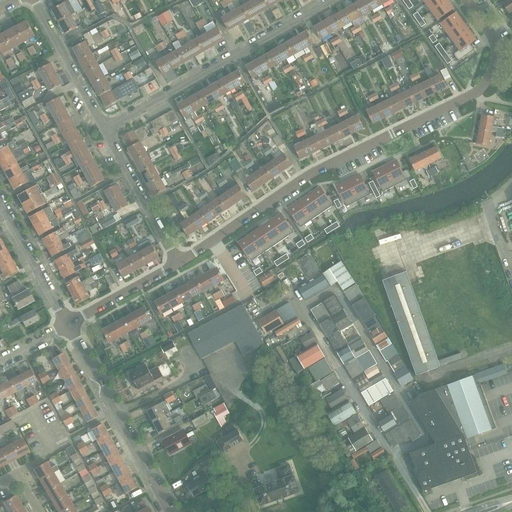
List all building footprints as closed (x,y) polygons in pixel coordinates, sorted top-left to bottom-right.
[(64,3),(51,10),(58,22),(70,15),(75,13),(75,12),(82,9),(76,0),(69,0),(68,1),(64,3)] [(224,8),(228,6),(224,0),(220,2),(224,8)] [(249,19),(242,7),(236,10),(230,0),(224,0),(228,6),(232,13),(232,12),(239,25),(249,19)] [(253,0),(252,1),(259,13),(269,7),(264,0),(253,0)] [(361,0),(355,4),(361,16),(372,10),(365,0),(361,0)] [(365,0),(372,10),(382,4),(379,0),(365,0)] [(446,0),(428,0),(425,2),(432,11),(447,0),(446,0)] [(447,0),(432,11),(438,20),(453,9),(447,0)] [(509,14),(511,11),(511,10),(511,0),(503,0),(505,2),(502,4),(509,14)] [(242,7),(249,19),(259,13),(252,1),(242,7)] [(409,1),(405,3),(409,9),(413,6),(409,1)] [(92,3),(86,7),(89,12),(95,9),(92,3)] [(344,10),(351,22),(361,16),(355,4),(344,10)] [(389,7),(385,9),(390,19),(394,16),(389,7)] [(334,16),(341,28),(351,22),(344,10),(334,16)] [(167,12),(157,17),(160,22),(170,16),(167,12)] [(228,30),(239,25),(232,12),(232,13),(221,18),(228,30)] [(417,12),(413,15),(417,21),(421,18),(417,12)] [(456,13),(441,24),(447,33),(463,22),(456,13)] [(77,28),(70,15),(58,22),(65,34),(77,28)] [(324,21),(331,33),(341,28),(334,16),(324,21)] [(421,18),(417,21),(422,27),(426,24),(421,18)] [(16,27),(24,42),(35,36),(27,21),(16,27)] [(196,39),(203,51),(213,45),(207,33),(203,27),(200,21),(195,23),(202,36),(196,39)] [(331,33),(324,21),(314,27),(321,39),(331,33)] [(463,22),(447,33),(454,42),(469,31),(463,22)] [(123,26),(117,29),(120,35),(126,32),(123,26)] [(5,33),(13,48),(24,42),(16,27),(5,33)] [(207,33),(213,45),(224,39),(217,27),(207,33)] [(110,35),(107,30),(100,33),(104,39),(110,35)] [(307,31),(296,37),(303,49),(307,47),(314,43),(307,31)] [(469,31),(454,42),(460,51),(454,55),(459,61),(473,50),(469,45),(476,40),(469,31)] [(13,48),(5,33),(0,35),(0,50),(2,54),(13,48)] [(433,34),(429,37),(433,43),(437,40),(433,34)] [(398,35),(393,38),(394,40),(396,44),(401,41),(399,37),(398,35)] [(286,43),(293,55),(303,49),(296,37),(286,43)] [(338,44),(334,38),(330,41),(335,49),(339,47),(338,44)] [(179,41),(172,44),(176,51),(183,63),(193,57),(186,45),(183,39),(179,41)] [(186,45),(193,57),(203,51),(196,39),(186,45)] [(72,48),(79,60),(92,53),(85,41),(72,48)] [(276,49),(283,61),(293,55),(286,43),(276,49)] [(326,43),(320,47),(325,56),(331,53),(326,43)] [(439,43),(435,46),(440,52),(444,50),(439,43)] [(32,46),(27,49),(31,56),(36,53),(32,46)] [(107,46),(97,51),(99,54),(109,49),(107,46)] [(117,48),(110,51),(113,57),(120,53),(117,48)] [(266,55),(273,67),(283,61),(276,49),(266,55)] [(137,50),(130,54),(133,60),(141,56),(137,50)] [(444,50),(440,52),(448,64),(452,61),(448,55),(444,50)] [(166,56),(173,68),(183,63),(176,51),(166,56)] [(16,55),(21,62),(26,59),(22,52),(16,55)] [(396,52),(391,54),(394,61),(399,58),(396,52)] [(98,65),(92,53),(79,60),(86,72),(98,65)] [(123,59),(120,53),(113,57),(117,63),(123,59)] [(256,60),(263,72),(273,67),(266,55),(256,60)] [(173,68),(166,56),(156,62),(163,74),(173,68)] [(388,56),(381,59),(384,66),(391,62),(388,56)] [(11,57),(5,61),(9,67),(15,64),(11,57)] [(134,63),(137,70),(146,65),(142,58),(134,63)] [(263,72),(256,60),(246,66),(253,78),(263,72)] [(44,81),(56,74),(51,63),(38,70),(44,81)] [(105,78),(98,65),(86,72),(92,84),(105,78)] [(144,71),(147,76),(153,73),(150,68),(144,71)] [(228,76),(235,88),(245,83),(239,70),(228,76)] [(123,75),(127,81),(133,77),(130,71),(123,75)] [(359,72),(353,75),(356,81),(362,78),(359,72)] [(56,74),(44,81),(50,91),(62,84),(56,74)] [(265,78),(269,83),(273,91),(278,88),(273,80),(272,81),(269,75),(265,78)] [(430,80),(436,92),(447,87),(441,75),(430,80)] [(235,88),(228,76),(218,82),(225,94),(235,88)] [(99,96),(111,90),(111,89),(105,78),(92,84),(97,92),(96,92),(99,96)] [(105,107),(132,92),(140,88),(134,79),(111,91),(111,90),(99,96),(105,107)] [(319,84),(315,79),(309,82),(313,88),(319,84)] [(436,92),(430,80),(420,85),(426,98),(436,92)] [(19,81),(12,85),(16,93),(23,89),(19,81)] [(6,82),(0,85),(3,90),(9,87),(6,82)] [(225,94),(218,82),(208,88),(215,100),(225,94)] [(426,98),(420,85),(409,90),(415,103),(426,98)] [(215,100),(208,88),(198,93),(205,105),(215,100)] [(29,89),(18,95),(25,107),(35,102),(29,89)] [(415,103),(409,90),(399,95),(405,108),(415,103)] [(205,105),(198,93),(188,99),(195,111),(205,105)] [(405,108),(399,95),(388,101),(394,113),(405,108)] [(0,106),(8,102),(10,101),(8,97),(1,100),(0,100),(0,106)] [(52,115),(64,109),(58,98),(46,105),(52,115)] [(178,105),(184,117),(186,120),(192,117),(198,127),(201,125),(202,126),(203,125),(197,116),(194,112),(195,111),(188,99),(178,105)] [(394,113),(388,101),(378,106),(384,118),(394,113)] [(8,102),(0,106),(0,111),(10,106),(8,102)] [(221,111),(217,105),(213,107),(218,116),(222,114),(221,111)] [(384,118),(378,106),(367,111),(373,123),(384,118)] [(58,126),(70,119),(64,109),(52,115),(58,126)] [(173,124),(178,121),(173,110),(167,113),(173,124)] [(162,116),(167,127),(173,124),(167,113),(162,116)] [(197,116),(203,125),(206,123),(201,114),(197,116)] [(482,115),(480,129),(490,131),(493,117),(482,115)] [(26,119),(25,116),(15,121),(0,129),(0,141),(4,139),(2,134),(6,132),(7,133),(18,127),(16,124),(26,119)] [(156,119),(162,130),(167,127),(162,116),(156,119)] [(346,121),(352,133),(363,128),(357,116),(346,121)] [(12,117),(7,121),(4,122),(1,117),(0,117),(0,129),(15,121),(12,117)] [(320,120),(332,144),(342,139),(336,126),(326,131),(323,126),(327,124),(324,118),(320,120)] [(63,136),(75,129),(70,119),(58,126),(63,136)] [(156,133),(159,131),(162,130),(156,119),(151,122),(154,128),(156,133)] [(315,137),(321,149),(332,144),(320,120),(316,122),(321,134),(315,137)] [(181,126),(178,121),(173,124),(167,127),(162,130),(159,131),(162,137),(169,134),(168,133),(181,126)] [(336,126),(342,139),(352,133),(346,121),(336,126)] [(299,130),(302,136),(306,134),(302,126),(298,128),(299,130)] [(128,148),(139,142),(147,138),(142,127),(133,132),(133,131),(122,137),(128,148)] [(69,146),(81,139),(75,129),(63,136),(69,146)] [(490,131),(480,129),(477,143),(488,145),(490,131)] [(50,137),(47,139),(49,143),(53,141),(59,138),(56,134),(50,137)] [(305,142),(311,154),(321,149),(315,137),(305,142)] [(64,162),(70,159),(75,156),(87,150),(81,139),(69,146),(71,150),(65,153),(61,156),(64,162)] [(0,162),(28,147),(29,146),(27,142),(17,147),(13,141),(6,144),(7,146),(0,150),(0,162)] [(139,142),(128,148),(128,149),(134,161),(146,154),(139,142)] [(311,154),(305,142),(294,147),(300,159),(311,154)] [(0,163),(5,172),(18,164),(16,159),(22,156),(25,154),(30,151),(28,147),(0,162),(0,163)] [(175,147),(169,150),(172,155),(178,152),(176,148),(175,147)] [(423,154),(428,164),(441,157),(436,148),(423,154)] [(80,166),(92,160),(87,150),(75,156),(80,166)] [(178,152),(172,155),(175,161),(181,158),(178,152)] [(274,160),(281,172),(291,165),(284,153),(274,160)] [(141,173),(153,166),(146,154),(134,161),(141,173)] [(247,161),(250,167),(254,165),(250,160),(251,159),(248,154),(244,157),(247,161)] [(428,164),(423,154),(411,160),(416,170),(428,164)] [(86,176),(98,170),(92,160),(80,166),(86,176)] [(264,167),(272,178),(281,172),(274,160),(264,167)] [(397,160),(384,166),(395,187),(406,181),(404,175),(397,160)] [(9,181),(30,170),(27,166),(21,169),(18,164),(5,172),(9,181)] [(52,166),(47,169),(51,175),(56,173),(52,166)] [(147,184),(159,178),(153,166),(141,173),(147,184)] [(170,172),(165,175),(167,179),(170,177),(176,174),(185,170),(184,168),(182,166),(176,169),(170,172)] [(384,166),(372,172),(380,187),(383,192),(395,187),(384,166)] [(254,173),(262,185),(272,178),(264,167),(254,173)] [(182,173),(185,179),(192,176),(188,169),(182,173)] [(30,170),(9,181),(15,190),(28,183),(25,177),(32,174),(30,170)] [(98,170),(86,176),(92,187),(104,180),(98,170)] [(62,184),(56,173),(51,175),(50,176),(53,182),(49,185),(52,190),(58,186),(62,184)] [(262,185),(254,173),(244,180),(252,191),(262,185)] [(360,174),(348,180),(358,201),(370,195),(367,190),(368,189),(360,174)] [(159,178),(147,184),(154,196),(166,190),(159,178)] [(348,180),(336,186),(343,201),(344,201),(346,207),(358,201),(348,180)] [(22,204),(42,194),(37,184),(17,195),(22,204)] [(110,202),(122,195),(117,184),(104,191),(110,202)] [(228,191),(236,203),(246,196),(238,184),(228,191)] [(320,186),(309,193),(322,213),(333,206),(329,201),(330,200),(320,186)] [(200,193),(204,198),(208,195),(205,190),(200,193)] [(218,198),(226,209),(236,203),(228,191),(218,198)] [(172,193),(167,196),(174,207),(179,205),(172,193)] [(309,193),(298,201),(311,221),(322,213),(309,193)] [(42,194),(22,204),(27,214),(47,203),(42,194)] [(122,195),(110,202),(116,212),(128,205),(122,195)] [(99,208),(105,205),(101,196),(95,199),(97,202),(93,205),(96,209),(99,208)] [(209,205),(216,216),(226,209),(218,198),(209,205)] [(64,205),(60,208),(62,211),(73,205),(70,200),(64,204),(63,204),(64,205)] [(298,201),(287,209),(297,223),(301,228),(311,221),(298,201)] [(62,211),(56,214),(58,218),(63,216),(64,217),(72,213),(75,218),(79,216),(73,205),(62,211)] [(199,211),(207,223),(216,216),(209,205),(199,211)] [(35,227),(55,215),(50,206),(29,218),(35,227)] [(85,207),(80,210),(83,216),(89,213),(85,207)] [(189,218),(197,229),(207,223),(199,211),(189,218)] [(281,212),(270,220),(284,239),(294,232),(291,227),(281,212)] [(55,215),(35,227),(40,236),(59,225),(54,216),(55,216),(55,215)] [(79,216),(73,220),(75,225),(82,221),(79,216)] [(116,222),(113,216),(101,222),(105,228),(116,222)] [(197,229),(189,218),(179,224),(187,236),(197,229)] [(129,219),(123,222),(127,228),(133,225),(129,219)] [(270,220),(259,227),(273,247),(284,239),(270,220)] [(336,222),(330,226),(333,230),(339,226),(336,222)] [(330,226),(324,230),(327,234),(333,230),(330,226)] [(259,227),(248,235),(262,254),(273,247),(259,227)] [(48,248),(61,241),(58,235),(66,231),(64,228),(43,239),(48,248)] [(77,236),(81,244),(91,238),(87,231),(77,236)] [(311,234),(305,238),(308,243),(314,239),(311,234)] [(248,235),(237,242),(247,257),(251,262),(262,254),(248,235)] [(91,238),(81,244),(84,249),(94,244),(91,238)] [(131,249),(137,245),(133,239),(127,242),(131,249)] [(159,258),(152,245),(149,240),(137,247),(147,264),(159,258)] [(302,240),(296,244),(299,248),(305,244),(302,240)] [(61,241),(48,248),(53,257),(73,245),(72,242),(64,246),(61,241)] [(147,264),(137,247),(140,252),(128,259),(135,271),(147,264)] [(109,252),(112,258),(118,255),(115,248),(109,252)] [(60,270),(73,263),(70,257),(78,253),(76,250),(55,261),(60,270)] [(0,267),(12,261),(6,251),(0,253),(0,267)] [(89,260),(92,266),(103,260),(100,254),(89,260)] [(286,254),(280,258),(283,263),(289,259),(286,254)] [(308,277),(319,270),(310,257),(300,263),(308,277)] [(280,258),(274,262),(277,267),(283,263),(280,258)] [(135,271),(128,259),(116,265),(123,277),(135,271)] [(0,278),(1,280),(17,271),(12,261),(0,267),(0,278)] [(73,263),(60,270),(65,278),(85,267),(84,264),(76,268),(73,263)] [(329,271),(323,275),(330,286),(336,282),(337,283),(342,291),(354,283),(341,263),(329,271)] [(207,274),(213,286),(224,281),(217,268),(207,274)] [(259,268),(253,272),(256,276),(262,272),(259,268)] [(416,375),(440,367),(439,366),(463,358),(461,354),(438,362),(437,360),(412,287),(406,272),(383,280),(416,375)] [(270,273),(258,280),(263,287),(274,280),(270,273)] [(322,273),(298,288),(306,301),(331,287),(330,286),(323,275),(322,273)] [(114,283),(109,274),(104,277),(109,287),(114,283)] [(213,286),(207,274),(197,280),(203,292),(213,286)] [(71,294),(84,287),(83,287),(89,284),(89,285),(94,281),(92,277),(81,283),(78,277),(66,284),(71,294)] [(99,285),(96,281),(96,280),(94,281),(89,285),(91,289),(99,285)] [(203,292),(197,280),(186,285),(193,297),(203,292)] [(17,310),(34,302),(27,290),(23,292),(18,282),(7,288),(13,298),(11,299),(17,310)] [(356,284),(355,285),(344,292),(352,304),(364,297),(356,284)] [(193,297),(186,285),(176,291),(183,303),(193,297)] [(84,287),(71,294),(77,305),(89,298),(84,287)] [(183,303),(176,291),(166,296),(172,308),(183,303)] [(329,299),(323,303),(331,317),(344,309),(335,295),(329,299)] [(172,308),(166,296),(155,302),(162,314),(172,308)] [(233,296),(221,302),(224,307),(235,301),(233,296)] [(375,316),(364,298),(352,305),(363,323),(375,316)] [(289,303),(278,310),(287,325),(298,319),(289,303)] [(311,310),(319,323),(330,317),(331,317),(323,303),(322,303),(311,310)] [(235,341),(243,356),(259,347),(264,344),(243,305),(189,334),(193,342),(202,358),(235,341)] [(134,314),(141,326),(151,320),(145,308),(134,314)] [(33,310),(19,317),(7,323),(10,327),(22,321),(25,328),(38,321),(33,310)] [(331,317),(339,331),(352,324),(344,310),(331,317)] [(275,311),(270,314),(277,327),(283,324),(275,311)] [(141,326),(134,314),(124,319),(130,331),(141,326)] [(270,314),(264,318),(272,331),(277,327),(270,314)] [(389,337),(376,316),(365,323),(371,333),(370,333),(377,344),(389,337)] [(319,324),(327,337),(327,338),(339,331),(331,317),(330,318),(319,324)] [(264,318),(258,321),(266,334),(272,331),(264,318)] [(130,331),(124,319),(113,325),(120,337),(130,331)] [(299,319),(282,329),(264,339),(268,346),(279,339),(280,340),(287,336),(290,341),(309,330),(305,324),(303,326),(299,319)] [(183,329),(178,321),(174,323),(179,332),(183,329)] [(352,324),(339,331),(344,338),(345,340),(346,341),(347,344),(360,338),(352,324)] [(111,346),(109,343),(120,337),(113,325),(103,331),(106,336),(100,339),(106,348),(111,346)] [(331,344),(335,350),(346,344),(342,338),(344,338),(339,331),(327,338),(331,344)] [(306,350),(317,343),(310,333),(300,339),(306,350)] [(361,337),(347,344),(350,348),(356,358),(359,356),(369,350),(368,349),(365,344),(363,341),(361,337)] [(377,345),(381,351),(387,362),(389,361),(395,372),(405,366),(393,344),(389,338),(377,345)] [(172,340),(165,344),(168,350),(175,347),(172,340)] [(123,353),(127,351),(123,343),(119,345),(123,353)] [(325,357),(317,344),(308,349),(296,356),(305,369),(308,367),(325,357)] [(347,344),(336,351),(339,357),(340,358),(343,364),(344,365),(355,359),(355,358),(356,358),(350,348),(347,344)] [(283,363),(288,360),(280,346),(275,349),(283,363)] [(356,358),(365,372),(375,366),(375,365),(374,363),(375,362),(369,352),(359,358),(359,356),(356,358)] [(51,360),(57,370),(69,364),(63,353),(51,360)] [(365,372),(356,358),(355,358),(355,359),(344,365),(352,379),(365,372)] [(308,369),(315,381),(316,382),(332,372),(324,359),(308,369)] [(75,375),(69,364),(57,370),(63,381),(75,375)] [(503,364),(475,374),(478,383),(480,383),(507,373),(503,364)] [(42,365),(36,369),(39,375),(45,372),(45,371),(42,365)] [(148,385),(162,377),(157,368),(149,372),(146,366),(139,369),(140,371),(130,376),(137,389),(147,383),(148,385)] [(373,375),(374,376),(379,373),(375,366),(365,372),(368,378),(373,375)] [(406,367),(396,373),(394,374),(402,386),(414,379),(406,367)] [(30,371),(19,376),(25,387),(36,382),(30,371)] [(37,376),(40,380),(47,376),(45,372),(39,375),(37,376)] [(371,386),(367,379),(368,378),(365,372),(352,379),(361,393),(371,386)] [(368,378),(367,379),(371,386),(384,378),(380,372),(379,373),(374,376),(373,375),(368,378)] [(339,383),(333,373),(316,383),(316,382),(315,381),(304,388),(308,394),(314,403),(322,398),(316,389),(323,385),(327,390),(339,383)] [(216,388),(217,388),(210,374),(204,377),(211,391),(216,388)] [(80,385),(75,375),(63,381),(69,391),(80,385)] [(19,376),(9,382),(15,393),(25,387),(19,376)] [(49,380),(47,376),(40,380),(42,384),(49,380)] [(426,393),(411,403),(437,444),(463,435),(465,441),(496,429),(481,385),(476,386),(473,377),(426,393)] [(361,393),(368,406),(393,391),(388,383),(386,384),(383,380),(372,387),(371,386),(361,393)] [(9,382),(0,386),(0,390),(4,398),(15,393),(9,382)] [(86,396),(80,385),(69,391),(75,402),(86,396)] [(347,400),(341,389),(325,399),(332,409),(347,400)] [(214,390),(206,394),(210,401),(217,397),(214,390)] [(164,397),(166,401),(147,411),(153,422),(165,416),(170,413),(166,405),(176,399),(172,392),(164,397)] [(390,413),(402,405),(393,392),(380,400),(389,414),(390,413)] [(49,397),(51,401),(58,397),(56,393),(49,397)] [(34,396),(30,398),(34,405),(38,403),(34,396)] [(92,406),(86,396),(75,402),(80,412),(92,406)] [(61,409),(58,403),(61,401),(58,397),(51,401),(53,405),(57,411),(61,409)] [(29,408),(34,405),(30,398),(25,400),(29,408)] [(356,414),(349,401),(327,414),(334,427),(356,414)] [(224,404),(213,409),(215,413),(214,414),(217,420),(229,414),(227,410),(226,407),(224,404)] [(98,417),(92,406),(80,412),(86,423),(98,417)] [(399,426),(402,425),(410,419),(402,406),(391,413),(390,413),(399,426)] [(13,407),(9,409),(13,416),(17,414),(13,407)] [(62,408),(61,409),(57,411),(63,422),(71,418),(68,413),(65,414),(62,408)] [(8,419),(13,416),(9,409),(4,411),(8,419)] [(390,413),(378,421),(386,434),(388,433),(390,431),(396,428),(399,426),(390,413)] [(195,429),(209,421),(205,414),(192,422),(195,429)] [(357,415),(346,421),(330,430),(333,433),(348,424),(354,434),(364,428),(357,415)] [(159,433),(171,427),(165,416),(153,422),(159,433)] [(179,416),(173,419),(176,424),(182,421),(179,416)] [(73,423),(71,418),(63,422),(66,427),(73,423)] [(410,419),(402,425),(409,437),(412,442),(418,438),(420,435),(410,419)] [(8,431),(16,427),(12,420),(4,425),(8,431)] [(90,430),(96,441),(108,435),(101,424),(90,430)] [(230,425),(224,428),(228,434),(233,431),(230,425)] [(404,440),(409,437),(402,425),(399,426),(396,428),(404,440)] [(372,441),(364,428),(354,434),(347,438),(354,449),(345,454),(347,457),(351,455),(356,452),(356,451),(372,441)] [(398,444),(404,440),(396,428),(390,431),(398,444)] [(163,441),(171,455),(189,445),(191,444),(183,430),(163,441)] [(237,430),(216,442),(224,454),(228,452),(227,450),(243,440),(237,430)] [(392,447),(398,444),(390,431),(388,433),(386,434),(385,435),(392,447)] [(113,446),(108,435),(96,441),(102,452),(113,446)] [(472,459),(465,441),(463,435),(437,444),(410,453),(423,491),(479,471),(481,475),(475,457),(472,459)] [(22,439),(11,445),(18,458),(29,453),(22,439)] [(353,459),(368,451),(370,453),(380,447),(376,440),(366,447),(356,452),(351,455),(353,459),(350,461),(355,470),(359,468),(353,459)] [(78,445),(76,446),(78,450),(81,455),(88,451),(85,446),(83,442),(82,443),(78,445)] [(11,445),(0,451),(7,464),(18,458),(11,445)] [(119,456),(113,446),(102,452),(108,462),(119,456)] [(374,460),(377,458),(384,454),(381,448),(371,455),(374,460)] [(76,453),(69,457),(72,462),(73,462),(79,459),(76,453)] [(214,461),(210,454),(198,461),(202,468),(214,461)] [(125,467),(119,456),(108,462),(113,473),(125,467)] [(79,459),(73,462),(76,467),(75,468),(78,473),(79,473),(84,469),(85,469),(82,464),(79,459)] [(92,476),(99,472),(94,462),(87,466),(92,476)] [(47,463),(33,471),(40,482),(53,474),(58,471),(55,466),(50,469),(47,463)] [(259,506),(299,492),(293,475),(292,475),(288,464),(275,469),(278,481),(260,487),(257,479),(252,481),(254,489),(253,489),(259,506)] [(131,477),(125,467),(113,473),(119,483),(131,477)] [(84,469),(79,473),(82,478),(81,479),(84,484),(91,480),(88,475),(85,469),(84,469)] [(396,511),(406,505),(385,471),(375,478),(396,511)] [(194,497),(211,487),(216,484),(210,473),(201,478),(187,485),(194,497)] [(60,485),(53,474),(40,482),(46,493),(60,485)] [(137,488),(131,477),(119,483),(125,494),(137,488)] [(223,477),(216,481),(220,487),(226,483),(223,477)] [(111,493),(106,484),(99,488),(104,497),(111,493)] [(66,495),(60,485),(46,493),(52,504),(66,495)] [(97,491),(94,486),(87,490),(90,495),(97,491)] [(62,511),(72,506),(66,495),(52,504),(57,511),(62,511)] [(3,504),(7,511),(14,511),(22,508),(15,496),(3,504)] [(103,502),(100,497),(93,501),(96,506),(103,502)] [(149,511),(147,507),(146,508),(143,501),(138,504),(141,510),(138,511),(149,511)]
